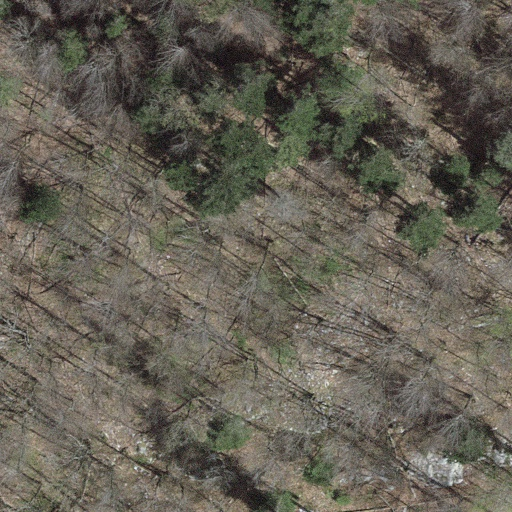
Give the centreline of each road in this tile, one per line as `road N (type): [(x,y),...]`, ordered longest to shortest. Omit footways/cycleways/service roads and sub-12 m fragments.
road 1 (motorway): [(76,0),(207,378),(266,511)]
road 2 (motorway): [(511,277),(415,0)]
